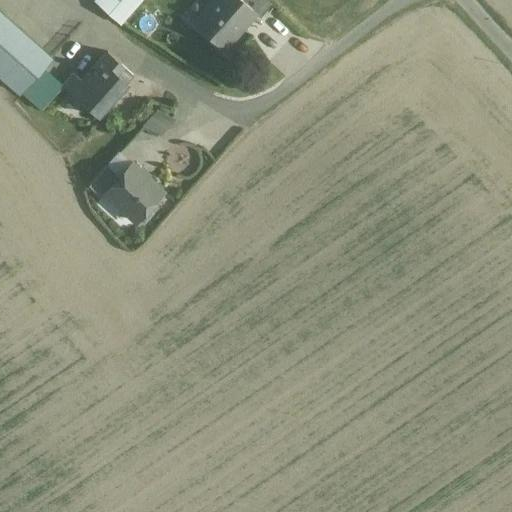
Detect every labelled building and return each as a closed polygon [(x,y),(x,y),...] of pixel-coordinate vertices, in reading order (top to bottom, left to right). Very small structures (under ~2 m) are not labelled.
[(131,12),(117,0),(99,0),(96,4),(120,25),(131,12)] [(117,0),(131,12),(141,0),(117,0)] [(213,0),(193,23),(221,47),(253,11),(254,10),(243,0),(213,0)] [(271,4),(266,0),(243,0),(254,10),(253,11),(260,17),(271,4)] [(53,54),(0,8),(0,72),(41,109),(63,84),(42,67),(53,54)] [(107,51),(80,80),(73,73),(63,84),(97,115),(133,75),(107,51)] [(143,124),(162,134),(173,115),(155,104),(143,124)] [(167,167),(188,174),(197,149),(176,141),(167,167)] [(162,191),(131,163),(119,176),(104,192),(105,193),(135,221),(137,218),(144,220),(151,212),(149,205),(162,191)] [(107,165),(88,185),(101,197),(105,193),(104,192),(119,176),(107,165)]
